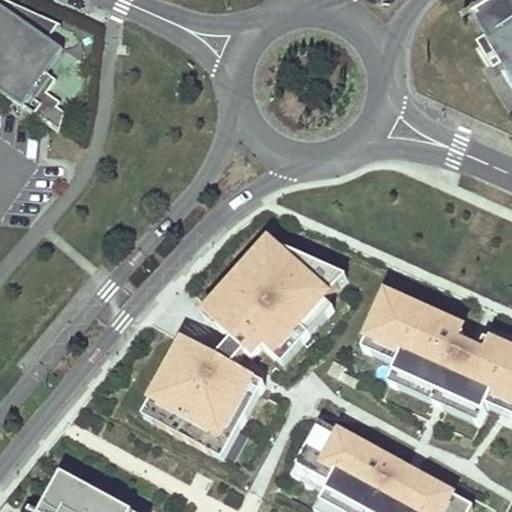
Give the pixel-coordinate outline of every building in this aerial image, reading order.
[(511,0),(502,0),(472,19),(487,44),(479,49),(496,76),(504,71),(511,83),(511,0)] [(0,95),(23,111),(24,109),(30,101),(40,107),(34,116),(59,133),(64,113),(63,115),(56,110),(59,106),(46,96),(55,83),(47,77),(63,54),(48,44),(58,30),(60,31),(61,29),(0,1),(0,95)] [(304,261),(270,246),(254,265),(262,273),(240,296),(232,289),(211,313),(224,325),(218,331),(228,340),(212,358),(186,345),(153,405),(162,410),(154,426),(215,459),(256,383),(234,371),(247,357),(252,361),(263,349),(275,361),(326,304),(338,291),(304,261)] [(338,291),(348,281),(304,261),(338,291)] [(240,296),(262,273),(254,265),(232,289),(240,296)] [(444,324),(388,299),(368,343),(403,358),(398,369),(394,377),(485,418),(489,409),(511,419),(511,354),(491,345),(487,355),(482,353),(462,344),(465,338),(450,331),(448,336),(440,333),(444,324)] [(326,304),(275,361),(284,369),(335,312),(326,304)] [(218,331),(224,325),(211,313),(205,319),(218,331)] [(403,358),(368,343),(364,353),(398,369),(403,358)] [(390,387),(480,428),(485,418),(394,377),(390,387)] [(256,383),(215,459),(224,464),(266,388),(256,383)] [(162,410),(153,405),(144,420),(154,426),(162,410)] [(473,511),(475,510),(420,480),(418,486),(372,460),(375,455),(321,426),(298,468),(331,487),(325,496),(321,504),(335,511),(473,511)] [(298,468),(292,478),(325,496),(331,487),(298,468)] [(123,511),(63,479),(45,511),(123,511)]
